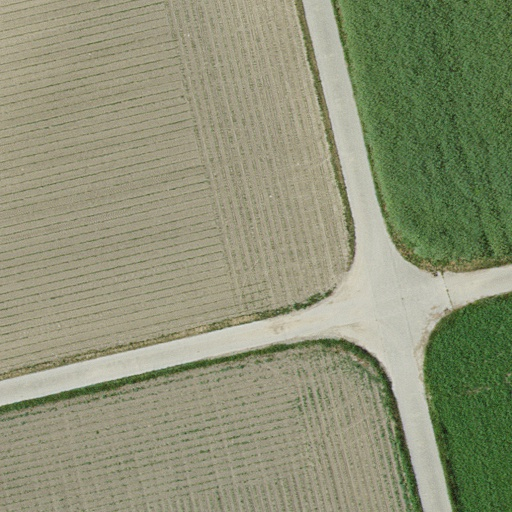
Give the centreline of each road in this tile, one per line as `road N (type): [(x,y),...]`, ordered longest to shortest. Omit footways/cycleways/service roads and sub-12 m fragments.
road 1 (track): [(316,0),(436,511)]
road 2 (track): [(0,391),(511,273)]
